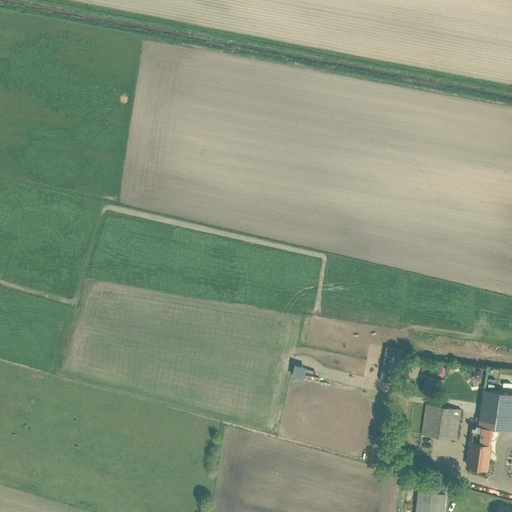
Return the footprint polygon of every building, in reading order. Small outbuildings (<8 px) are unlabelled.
[(387,345),(384,380),(402,381),(405,347),(387,345)] [(423,391),(440,397),(447,377),(429,371),(423,391)] [(511,401),(511,391),(480,388),(474,425),(491,427),(511,429),(511,413),(511,401)] [(460,407),(425,402),(421,433),(456,437),(460,407)] [(491,427),(474,425),(469,424),(463,466),(485,468),(491,427)] [(440,511),(443,492),(414,489),(412,511),(440,511)]
